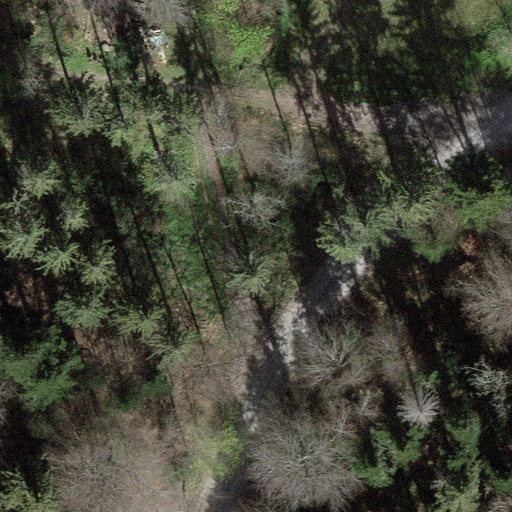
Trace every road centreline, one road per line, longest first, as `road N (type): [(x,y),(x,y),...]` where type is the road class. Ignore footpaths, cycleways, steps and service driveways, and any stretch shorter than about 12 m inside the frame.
road 1 (track): [(245,511),(274,388),(302,323),(511,126)]
road 2 (track): [(511,102),(402,140),(236,137),(172,112)]
